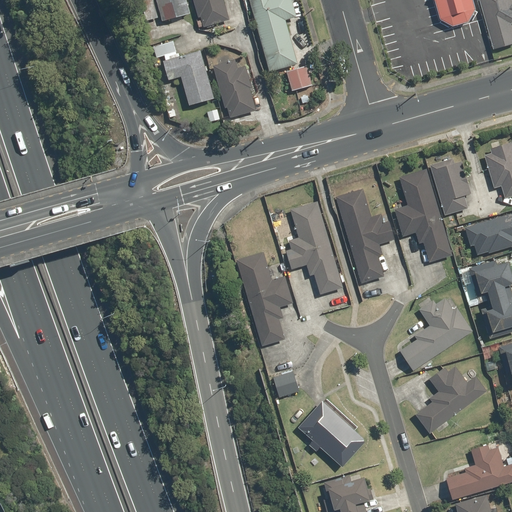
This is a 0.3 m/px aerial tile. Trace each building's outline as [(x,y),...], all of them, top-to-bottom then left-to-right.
[(158,18),(152,0),(148,0),(140,2),(145,22),(158,18)] [(186,0),(154,0),(161,23),(191,15),(186,0)] [(191,0),(197,19),(199,18),(202,28),(228,20),(223,2),(226,0),(225,0),(191,0)] [(249,0),(270,73),(297,66),(285,22),(295,19),(289,0),(249,0)] [(474,0),(430,0),(435,14),(475,2),(474,0)] [(511,21),(511,6),(510,0),(479,0),(494,51),(511,45),(511,26),(511,22),(511,21)] [(157,63),(162,61),(169,82),(180,78),(189,107),(214,99),(198,52),(180,58),(174,40),(152,47),(157,63)] [(241,57),(214,65),(229,118),(256,111),(241,57)] [(307,68),(286,75),(291,93),(313,86),(307,68)] [(218,110),(207,112),(209,123),(221,121),(218,110)] [(491,152),(485,154),(494,189),(500,187),(503,198),(511,195),(511,142),(490,148),(491,152)] [(431,170),(432,174),(443,215),(465,209),(463,198),(470,196),(461,162),(431,170)] [(427,169),(424,170),(398,177),(406,206),(395,209),(403,236),(414,233),(417,244),(422,243),(428,262),(451,256),(427,169)] [(337,197),(338,201),(362,284),(384,278),(377,257),(383,256),(380,246),(396,241),(390,221),(384,223),(382,214),(371,217),(363,189),(337,197)] [(318,203),(290,210),(298,238),(289,241),(291,249),(285,251),(290,270),(306,266),(309,277),(314,276),(319,296),(342,290),(318,203)] [(511,214),(465,226),(465,228),(469,246),(473,245),(475,255),(511,246),(511,214)] [(236,260),(236,262),(261,347),(284,340),(278,321),(283,320),(280,309),(292,305),(284,277),(271,281),(263,252),(236,260)] [(471,268),(471,269),(479,294),(486,292),(491,309),(483,311),(490,333),(511,325),(511,296),(509,286),(511,284),(511,268),(509,260),(497,264),(495,260),(471,268)] [(433,300),(418,310),(429,325),(414,335),(416,338),(398,350),(412,371),(472,331),(456,308),(453,310),(446,299),(437,305),(433,300)] [(511,343),(500,348),(511,383),(511,343)] [(431,401),(415,415),(428,434),(486,392),(475,377),(467,383),(455,367),(447,373),(443,368),(429,378),(438,391),(429,397),(431,401)] [(291,370),(271,378),(278,398),(298,390),(291,370)] [(365,440),(320,401),(298,427),(314,441),(308,447),(315,452),(318,448),(341,469),(365,440)] [(464,472),(445,477),(451,500),(511,482),(511,463),(504,466),(498,447),(488,450),(486,445),(470,449),(474,465),(463,469),(464,472)] [(323,482),(331,509),(331,511),(364,511),(362,501),(372,498),(366,475),(350,480),(349,475),(323,482)] [(455,504),(454,504),(457,511),(490,511),(486,495),(455,504)]
